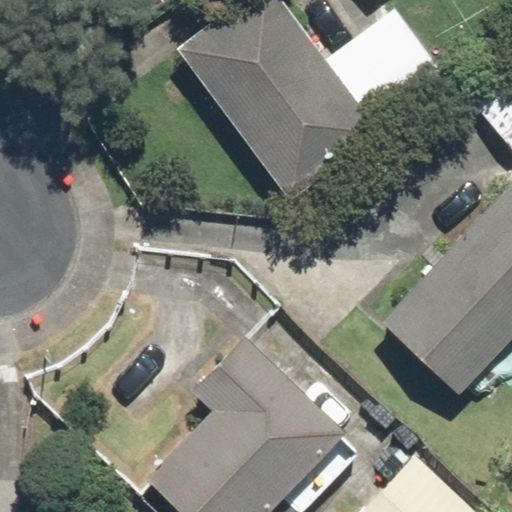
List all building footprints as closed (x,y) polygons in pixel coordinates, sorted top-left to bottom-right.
[(283,0),(234,0),(175,43),(286,193),(377,127),(283,0)] [(511,66),(472,99),(511,147),(511,66)] [(511,176),(378,316),(453,386),(511,324),(511,176)] [(210,404),(144,471),(185,511),(263,511),(345,429),(240,325),(186,380),(210,404)] [(479,511),(413,448),(351,511),(479,511)]
